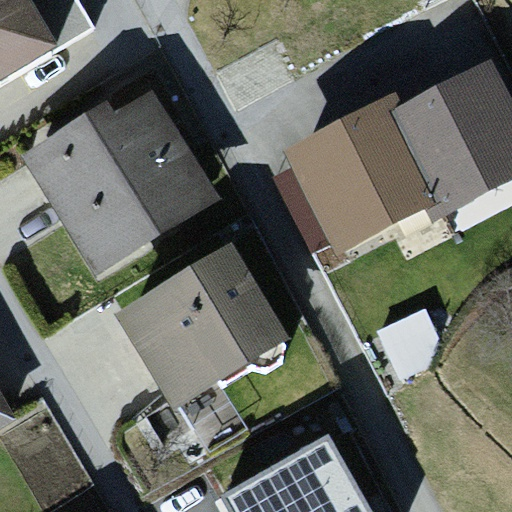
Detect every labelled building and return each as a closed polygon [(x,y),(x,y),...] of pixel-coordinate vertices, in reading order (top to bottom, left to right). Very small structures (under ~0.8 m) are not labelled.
[(78,0),(0,0),(0,73),(91,20),(78,0)] [(511,109),(495,78),(386,135),(426,210),(443,243),(511,206),(511,109)] [(210,198),(139,79),(19,151),(90,269),(210,198)] [(370,109),(276,160),(331,261),(426,210),(386,135),(370,109)] [(277,337),(224,244),(108,311),(161,403),(277,337)] [(0,423),(18,411),(0,383),(0,423)] [(378,511),(326,427),(211,497),(220,511),(378,511)]
